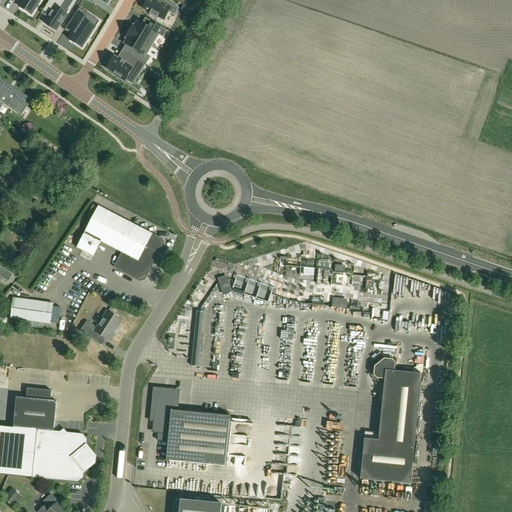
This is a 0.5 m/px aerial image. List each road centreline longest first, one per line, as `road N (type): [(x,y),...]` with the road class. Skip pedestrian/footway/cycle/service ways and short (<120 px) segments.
road 1 (unclassified): [(110,511),(129,362),(184,271)]
road 2 (secondary): [(511,277),(307,210)]
road 3 (residential): [(146,138),(225,0)]
road 4 (unclassified): [(362,375),(358,416),(324,449),(298,511)]
road 5 (unknown): [(145,334),(173,375),(276,386)]
